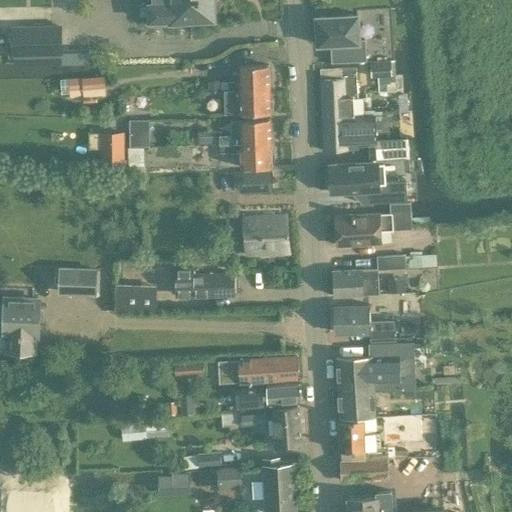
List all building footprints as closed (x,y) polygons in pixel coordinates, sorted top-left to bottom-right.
[(213,19),(212,0),(154,0),(155,3),(149,3),(150,26),(193,25),(193,19),(213,19)] [(359,15),(317,17),(318,45),(335,44),(336,62),(332,62),(332,63),(367,61),(366,41),(360,41),(359,15)] [(13,53),(61,51),(61,27),(13,28),(13,53)] [(391,76),(390,59),(370,60),(371,77),(376,77),(391,76)] [(236,82),(228,82),(228,90),(270,89),(270,88),(269,78),(272,78),(272,70),(270,70),(269,66),(239,67),(239,85),(236,85),(236,82)] [(321,78),(322,116),(362,114),(362,99),(357,99),(355,68),(321,70),(321,78)] [(395,76),(393,76),(394,91),(394,93),(402,93),(401,75),(395,76)] [(104,76),(68,78),(70,98),(105,96),(104,76)] [(393,76),(391,76),(376,77),(377,92),(394,91),(393,76)] [(207,80),(207,88),(219,88),(219,80),(207,80)] [(228,90),(225,90),(226,115),(241,114),(271,113),(271,110),(273,110),(273,102),(270,102),(270,92),(270,89),(228,90)] [(362,116),(362,114),(322,116),(324,152),(347,150),(346,147),(376,145),(374,116),(362,116)] [(148,131),(148,120),(129,121),(129,132),(148,131)] [(220,131),(198,131),(198,145),(220,144),(272,142),(272,132),(273,132),(273,124),(271,124),(271,120),(241,121),(233,121),(233,135),(220,136),(220,131)] [(377,160),(406,158),(405,138),(384,139),(384,145),(380,145),(380,149),(368,149),(368,161),(377,161),(377,160)] [(272,142),(220,144),(220,152),(242,151),(243,168),(272,167),(272,165),(272,163),(275,163),(274,156),(272,156),(272,145),(272,142)] [(131,175),(144,174),(143,147),(129,148),(129,166),(131,166),(131,175)] [(124,149),(100,149),(101,166),(124,166),(124,149)] [(407,188),(407,181),(378,182),(377,164),(377,162),(377,161),(368,161),(369,163),(330,165),(330,171),(327,171),(328,186),(331,186),(331,192),(361,191),(362,203),(407,201),(407,188)] [(273,192),(273,172),(245,172),(245,192),(273,192)] [(380,213),(336,216),(337,246),(382,243),(381,228),(412,226),(411,201),(390,203),(391,213),(380,213)] [(247,256),(290,254),(288,216),(245,219),(247,256)] [(406,268),(405,256),(405,254),(377,256),(378,270),(406,268)] [(435,255),(405,256),(406,268),(436,266),(435,255)] [(228,268),(229,260),(215,258),(214,266),(228,268)] [(234,296),(234,293),(234,274),(193,274),(193,265),(175,265),(175,297),(234,296)] [(61,269),(60,286),(67,287),(67,293),(96,294),(97,270),(61,269)] [(333,271),(334,295),(363,294),(363,295),(380,294),(379,277),(363,277),(363,270),(333,271)] [(390,279),(391,301),(410,301),(409,278),(390,279)] [(119,285),(118,310),(157,311),(158,286),(119,285)] [(0,334),(0,349),(8,350),(8,351),(31,352),(35,349),(35,336),(39,336),(40,299),(5,298),(4,335),(0,334)] [(371,344),(395,343),(395,329),(394,329),(394,320),(370,321),(369,305),(336,306),(336,309),(335,311),(335,318),(337,321),(337,334),(371,333),(371,344)] [(372,357),(337,358),(338,383),(373,382),(373,391),(374,391),(414,390),(412,342),(395,343),(371,344),(372,357)] [(297,356),(218,360),(219,383),(249,381),(249,382),(251,382),(251,381),(298,379),(297,356)] [(203,362),(176,364),(177,378),(204,377),(203,362)] [(338,383),(339,418),(375,417),(374,391),(373,391),(373,382),(338,383)] [(257,388),(236,389),(237,408),(269,406),(269,403),(276,403),(276,407),(288,406),(287,402),(299,401),(300,385),(267,387),(267,394),(257,394),(257,388)] [(193,392),(179,393),(180,413),(194,412),(193,392)] [(177,402),(165,403),(166,416),(179,415),(177,402)] [(297,407),(241,412),(242,425),(270,423),(270,428),(275,428),(277,446),(300,444),(297,407)] [(154,417),(145,418),(145,419),(147,437),(169,435),(168,422),(155,423),(154,417)] [(145,419),(145,418),(121,420),(123,439),(147,437),(145,419)] [(363,419),(339,420),(340,451),(364,450),(365,460),(387,459),(387,447),(380,447),(380,433),(364,434),(363,419)] [(221,452),(199,454),(200,466),(222,464),(221,452)] [(280,458),(263,459),(266,511),(296,511),(295,465),(280,466),(280,458)] [(341,481),(388,479),(387,459),(341,461),(341,481)] [(241,467),(200,469),(200,484),(216,483),(217,487),(242,485),(241,467)] [(160,473),(161,493),(192,492),(191,472),(160,473)] [(377,497),(349,499),(349,511),(378,511),(379,511),(392,511),(391,491),(377,492),(377,497)] [(53,496),(51,511),(67,511),(68,497),(53,496)] [(117,511),(118,499),(102,499),(101,511),(117,511)]
